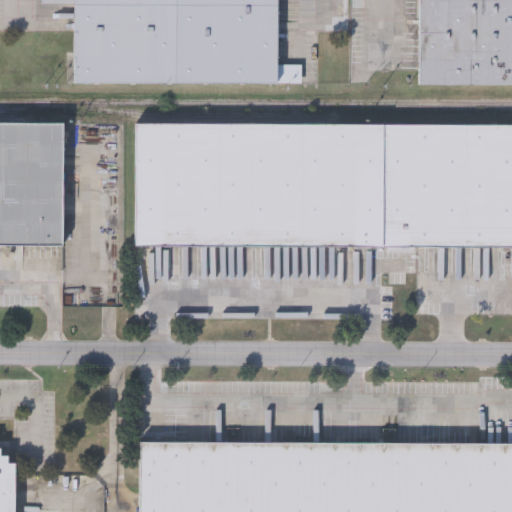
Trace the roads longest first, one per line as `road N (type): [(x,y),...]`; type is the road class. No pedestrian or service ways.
road 1 (tertiary): [(0,357),(511,356)]
road 2 (residential): [(109,359),(105,150)]
